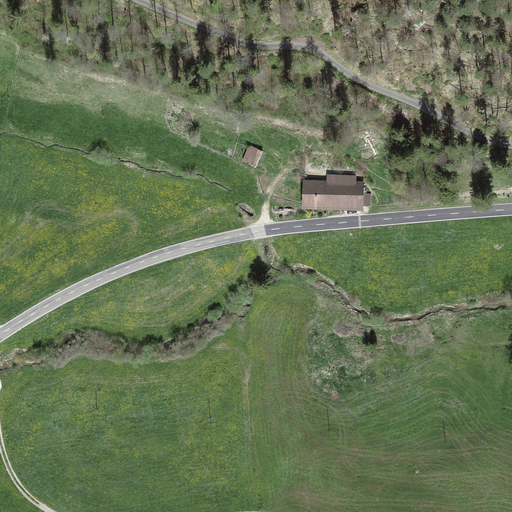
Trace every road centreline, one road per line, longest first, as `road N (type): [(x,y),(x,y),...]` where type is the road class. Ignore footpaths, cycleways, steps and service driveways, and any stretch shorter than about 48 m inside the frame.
road 1 (secondary): [(511,209),(305,225),(188,246),(95,280),(0,334)]
road 2 (unclassified): [(511,144),(351,78),(314,46),(261,48),(139,0)]
road 3 (track): [(260,231),(280,174),(296,166),(337,168)]
